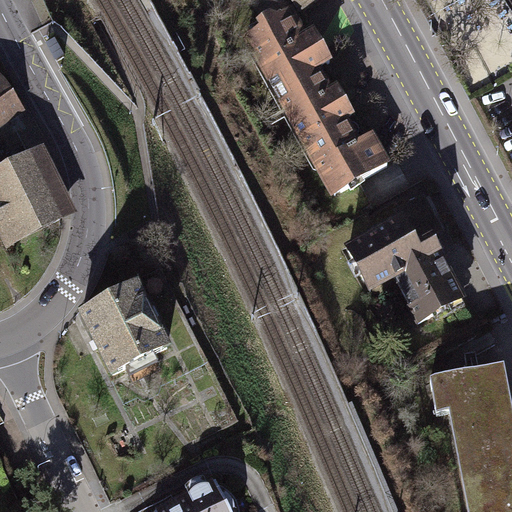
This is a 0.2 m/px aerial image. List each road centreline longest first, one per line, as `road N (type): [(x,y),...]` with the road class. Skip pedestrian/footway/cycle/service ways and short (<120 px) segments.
road 1 (tertiary): [(1,340),(51,307),(77,267),(89,217),(86,176),(0,5)]
road 2 (primary): [(511,252),(377,0)]
road 3 (residential): [(84,511),(1,340)]
